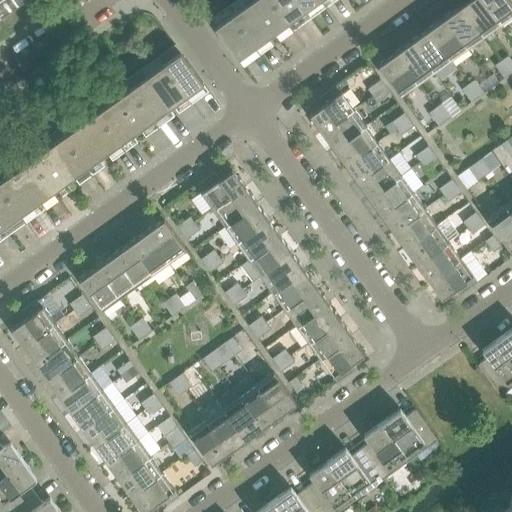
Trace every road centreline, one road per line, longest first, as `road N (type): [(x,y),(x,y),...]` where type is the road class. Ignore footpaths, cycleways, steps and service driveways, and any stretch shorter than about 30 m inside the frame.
road 1 (residential): [(0,291),(252,112)]
road 2 (residential): [(424,351),(252,112)]
road 3 (residential): [(202,511),(424,351)]
road 4 (residential): [(252,112),(406,0)]
road 5 (residential): [(96,511),(0,376)]
road 6 (residential): [(252,112),(167,0)]
road 7 (residential): [(0,74),(104,0)]
